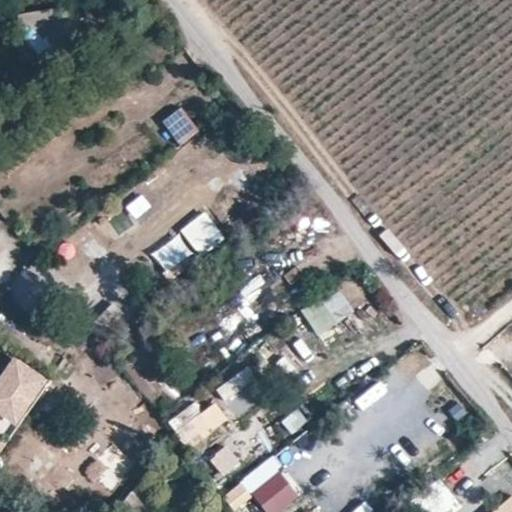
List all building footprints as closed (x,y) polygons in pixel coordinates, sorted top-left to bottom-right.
[(20,44),(73,41),(71,9),(18,12),(20,44)] [(161,121),(179,146),(199,132),(182,107),(161,121)] [(210,214),(183,225),(194,250),(221,239),(210,214)] [(300,309),(319,336),(356,310),(337,283),(300,309)] [(18,361),(0,385),(0,410),(16,423),(46,382),(18,361)] [(188,449),(216,433),(197,403),(170,419),(188,449)] [(291,436),(308,420),(297,408),(279,424),(291,436)] [(301,481),(323,462),(303,440),(281,459),(301,481)] [(100,449),(92,475),(115,482),(123,456),(100,449)] [(250,493),(265,511),(279,511),(300,495),(279,470),(250,493)] [(421,494),(435,511),(455,511),(462,507),(440,479),(421,494)] [(241,483),(223,497),(234,511),(253,498),(241,483)] [(511,511),(511,498),(493,511),(511,511)]
